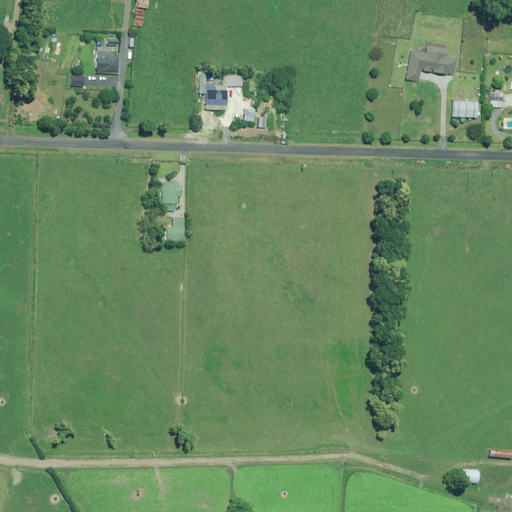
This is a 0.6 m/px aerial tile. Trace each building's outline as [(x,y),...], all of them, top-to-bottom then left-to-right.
[(149,0),(136,0),(139,1),(138,7),(148,8),(149,0)] [(145,10),(137,9),(135,26),(143,27),(145,10)] [(98,46),(116,47),(117,37),(98,36),(98,46)] [(446,48),(428,45),(427,53),(411,50),(407,79),(420,82),(422,70),(447,74),(447,73),(455,74),(458,58),(445,56),(446,48)] [(116,47),(98,46),(98,48),(97,73),(120,74),(121,52),(116,51),(116,47)] [(224,75),(223,86),(216,86),(200,86),(200,94),(207,94),(206,109),(228,110),(228,88),(245,88),(245,76),(224,75)] [(503,107),(503,92),(491,92),(491,107),(503,107)] [(477,118),(478,102),(454,101),(453,117),(477,118)] [(256,108),(245,108),(245,120),(256,120),(256,108)] [(178,181),(164,180),(162,209),(178,210),(179,191),(182,191),(183,186),(178,186),(178,181)] [(179,221),(174,221),(174,227),(168,227),(168,239),(185,239),(185,228),(179,228),(179,221)] [(511,450),(490,449),(490,457),(511,458),(511,450)] [(479,470),(463,469),(463,480),(479,481),(479,470)]
